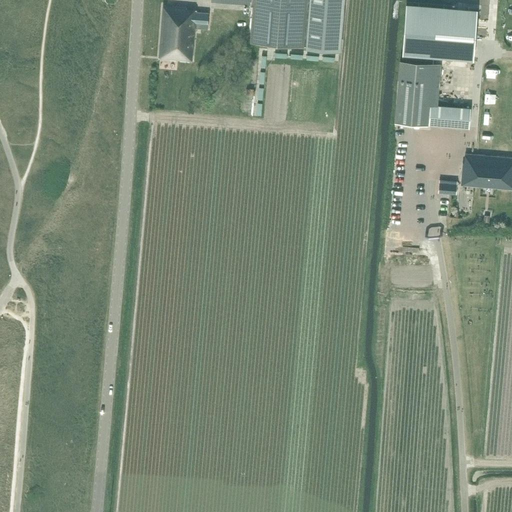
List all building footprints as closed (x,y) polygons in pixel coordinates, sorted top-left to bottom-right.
[(186,7),(167,5),(163,5),(159,57),(191,60),(199,60),(200,45),(193,44),(194,33),(210,34),(211,23),(208,23),(208,13),(196,12),(196,10),(186,9),(186,7)] [(475,14),(406,9),(400,56),(471,62),(475,14)] [(404,122),(427,124),(429,104),(433,63),(400,60),(395,121),(404,122)] [(470,107),(429,104),(427,124),(469,127),(470,107)] [(466,153),(465,153),(464,162),(462,162),(462,163),(463,163),(461,184),(462,184),(511,188),(511,155),(476,154),(471,154),(466,153)] [(456,193),(457,183),(439,182),(438,192),(449,193),(456,193)]
